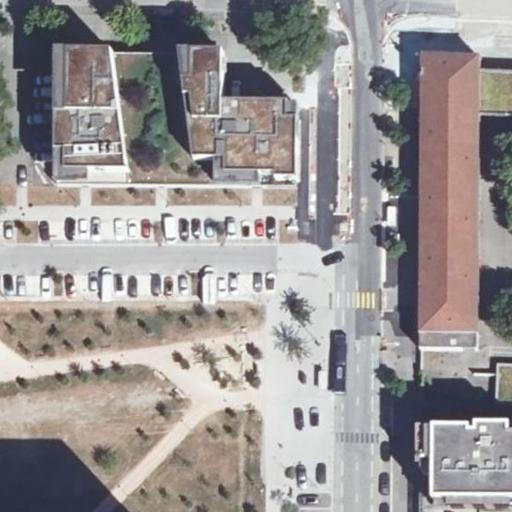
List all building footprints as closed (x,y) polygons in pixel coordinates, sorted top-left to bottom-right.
[(300,188),(301,106),(226,105),(226,55),(60,54),(59,186),(300,188)] [(511,72),(481,71),(482,59),(450,57),(424,56),(422,334),(480,335),(481,118),(483,117),(511,117),(511,72)] [(389,201),(388,222),(396,222),(397,201),(389,201)] [(511,367),(503,367),(502,400),(511,399),(511,367)] [(317,373),(317,395),(324,395),(329,395),(328,373),(317,373)] [(511,511),(511,438),(424,438),(425,511),(511,511)]
